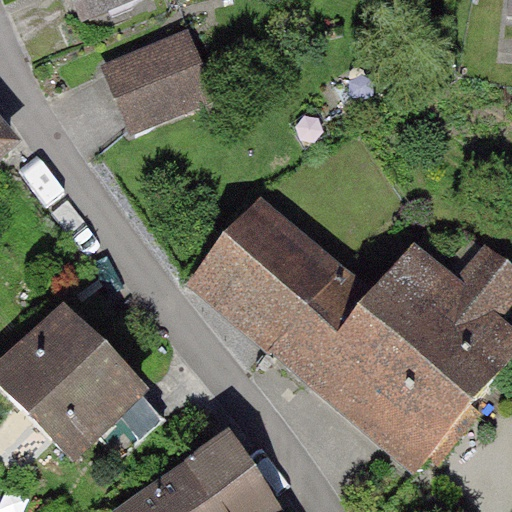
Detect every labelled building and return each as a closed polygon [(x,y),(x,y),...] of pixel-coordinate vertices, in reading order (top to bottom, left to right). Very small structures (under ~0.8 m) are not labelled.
[(129,0),(79,0),(87,18),(129,0)] [(110,76),(132,131),(188,108),(165,53),(110,76)] [(0,210),(46,164),(0,117),(0,210)] [(339,279),(260,213),(199,285),(277,352),(339,279)] [(511,214),(491,240),(511,256),(511,214)] [(458,295),(414,258),(371,308),(339,279),(277,352),(421,474),(511,365),(511,340),(493,325),(511,301),(511,278),(490,261),(458,295)] [(168,422),(69,317),(0,382),(0,384),(73,461),(96,439),(122,466),(168,422)] [(276,511),(231,444),(129,511),(276,511)]
